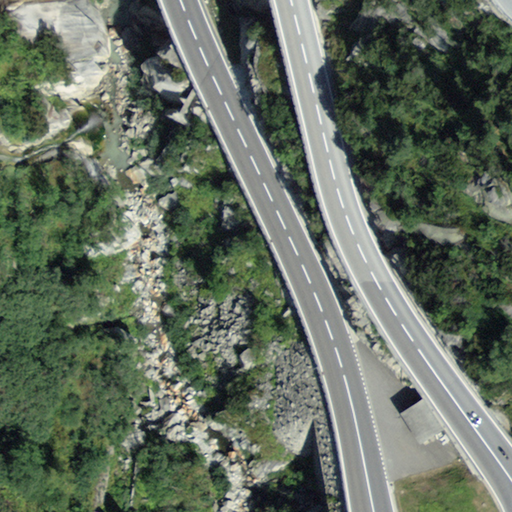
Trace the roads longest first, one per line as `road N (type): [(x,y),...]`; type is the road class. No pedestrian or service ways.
road 1 (primary): [(180,0),(332,337),(373,511)]
road 2 (primary): [(511,482),(360,253),(334,183),(291,0)]
